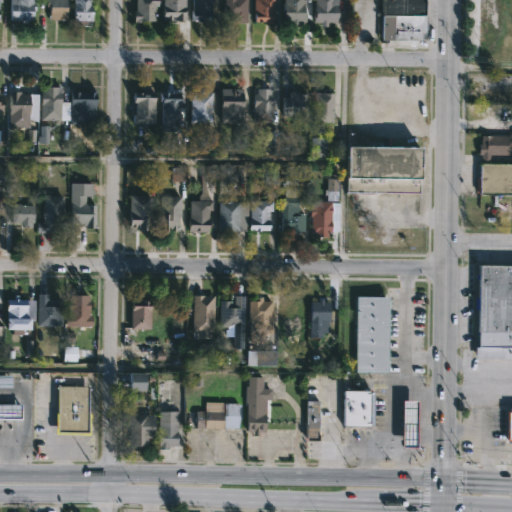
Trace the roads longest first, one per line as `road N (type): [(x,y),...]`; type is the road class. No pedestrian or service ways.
road 1 (residential): [(118,0),(107,511)]
road 2 (tertiary): [(449,0),(441,511)]
road 3 (residential): [(448,59),(0,58)]
road 4 (residential): [(446,269),(0,265)]
road 5 (secondary): [(442,480),(0,471)]
road 6 (secondary): [(0,496),(358,503)]
